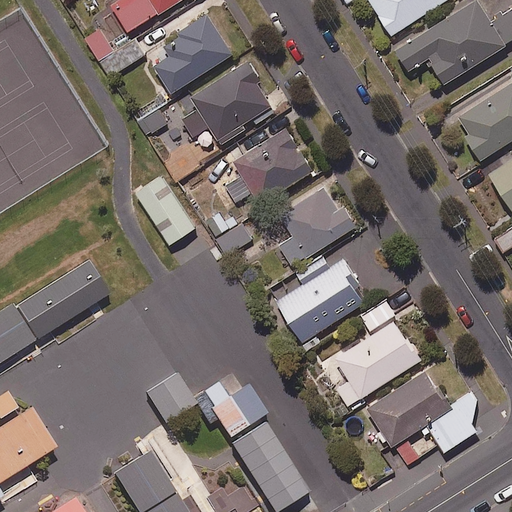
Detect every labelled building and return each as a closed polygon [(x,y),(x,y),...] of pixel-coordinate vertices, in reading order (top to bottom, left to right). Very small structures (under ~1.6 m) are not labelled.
[(178,0),(115,0),(113,2),(129,29),(178,0)] [(372,0),(393,33),(445,0),(372,0)] [(511,9),(494,21),(480,0),(472,0),(399,47),(412,68),(431,57),(447,82),(511,39),(511,9)] [(234,51),(208,10),(178,29),(181,34),(175,37),(176,40),(166,46),(170,53),(154,63),(172,91),(234,51)] [(116,49),(101,27),(86,37),(100,60),(116,49)] [(263,78),(249,56),(191,94),(219,138),(220,137),(223,140),(246,125),(244,121),(253,115),(257,121),(275,110),(271,103),(273,102),(259,81),(263,78)] [(511,78),(455,115),(482,158),(511,139),(511,78)] [(169,122),(161,108),(140,119),(147,133),(169,122)] [(315,169),(289,127),(237,159),(246,175),(228,187),(237,201),(257,188),(265,201),(315,169)] [(511,157),(491,172),(511,202),(511,157)] [(197,224),(164,173),(137,190),(170,241),(197,224)] [(340,207),(325,183),(282,210),(297,235),(281,245),(293,264),(359,223),(347,203),(340,207)] [(253,238),(243,222),(217,237),(228,254),(253,238)] [(511,245),(511,228),(498,238),(506,250),(511,245)] [(324,254),(306,266),(313,277),(278,299),(302,337),(367,295),(343,258),(332,266),(324,254)] [(110,294),(90,261),(0,314),(0,362),(1,362),(7,371),(56,341),(49,330),(110,294)] [(396,317),(400,315),(389,297),(362,314),(374,332),(396,317)] [(396,317),(374,332),(323,364),(350,404),(422,358),(396,317)] [(453,402),(428,364),(366,405),(393,445),(428,421),(446,449),(479,427),(474,421),(478,399),(472,390),(453,402)] [(193,396),(177,372),(146,392),(166,422),(197,402),(193,396)] [(214,404),(212,408),(231,437),(243,429),(269,411),(250,382),(229,396),(218,380),(204,389),(214,404)] [(0,496),(5,494),(0,486),(0,483),(59,445),(32,403),(21,410),(7,388),(0,392),(0,496)] [(310,491),(266,421),(246,434),(232,442),(276,511),(310,491)] [(420,455),(408,438),(396,446),(409,463),(420,455)] [(188,511),(150,451),(116,473),(141,511),(188,511)] [(83,511),(73,496),(47,511),(83,511)]
